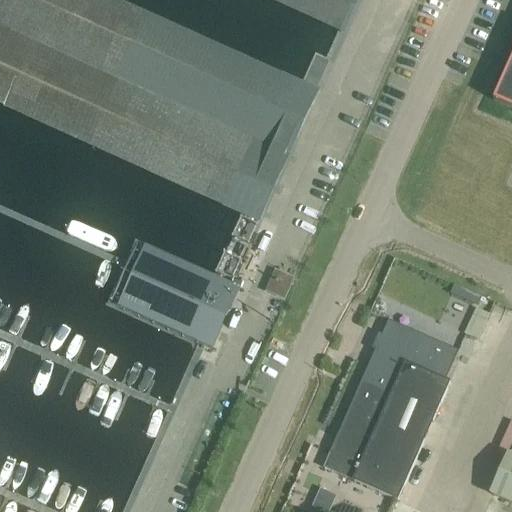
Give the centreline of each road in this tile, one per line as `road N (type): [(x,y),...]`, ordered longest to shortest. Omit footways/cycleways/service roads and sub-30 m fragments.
road 1 (unclassified): [(233,511),(366,216)]
road 2 (unclassified): [(366,216),(463,0)]
road 3 (unclassified): [(511,281),(366,216)]
